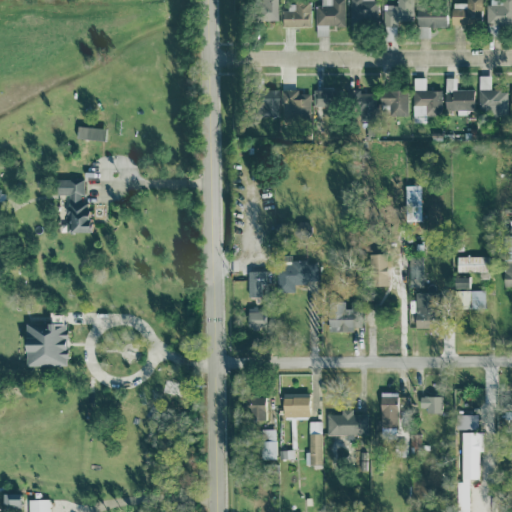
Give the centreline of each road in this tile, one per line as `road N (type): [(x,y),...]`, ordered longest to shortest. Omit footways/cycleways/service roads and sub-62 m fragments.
road 1 (residential): [(207,0),(214,511)]
road 2 (residential): [(208,57),(511,55)]
road 3 (residential): [(212,360),(511,359)]
